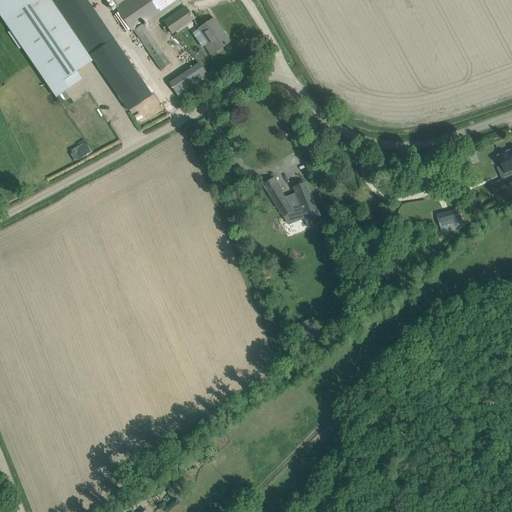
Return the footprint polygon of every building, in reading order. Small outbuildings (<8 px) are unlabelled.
[(91,61),(86,52),(50,0),(0,0),(0,15),(56,97),(82,79),(76,71),(91,61)] [(113,0),(120,10),(132,26),(134,30),(142,25),(177,0),(127,0),(126,0),(113,0)] [(163,22),(171,34),(193,19),(185,8),(163,22)] [(120,10),(114,14),(126,31),(132,26),(120,10)] [(94,17),(73,31),(85,47),(90,55),(110,41),(105,33),(94,17)] [(199,28),(209,43),(204,45),(211,55),(228,43),(221,32),(222,31),(214,18),(199,28)] [(150,37),(142,25),(134,30),(142,42),(150,37)] [(160,51),(150,37),(142,42),(152,57),(160,51)] [(110,41),(90,55),(128,111),(151,95),(113,39),(110,41)] [(169,64),(160,51),(152,57),(161,70),(169,64)] [(215,70),(207,75),(199,63),(170,83),(181,100),(218,75),(215,70)] [(511,150),(498,156),(502,165),(506,173),(511,169),(511,150)] [(492,185),(491,186),(496,196),(511,188),(511,176),(503,181),(499,182),(503,192),(496,195),(492,186),(493,186),(492,185)] [(275,178),(264,185),(283,216),(283,217),(289,225),(305,219),(309,228),(322,223),(320,216),(321,216),(307,182),(294,187),(296,193),(286,197),(282,192),(284,191),(275,178)] [(436,214),(441,232),(463,226),(458,208),(436,214)] [(262,271),(266,280),(272,277),(267,268),(262,271)] [(313,318),(298,325),(306,341),(320,334),(313,318)] [(166,492),(175,501),(182,495),(173,485),(166,492)]
